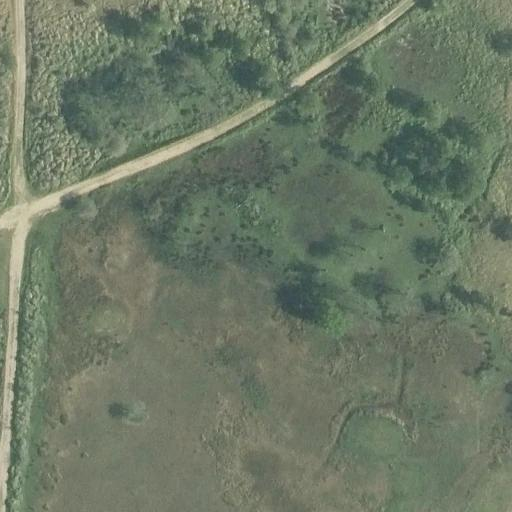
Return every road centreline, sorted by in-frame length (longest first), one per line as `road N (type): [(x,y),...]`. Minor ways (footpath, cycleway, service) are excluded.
road 1 (track): [(22,212),(257,111),(409,0)]
road 2 (track): [(22,212),(15,172),(18,0)]
